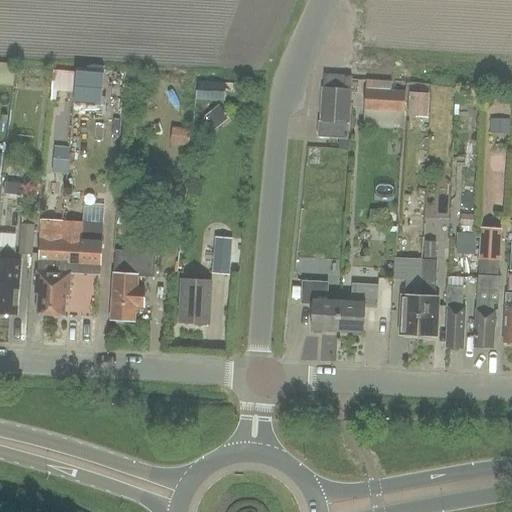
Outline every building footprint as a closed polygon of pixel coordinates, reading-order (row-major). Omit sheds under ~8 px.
[(0,79),(10,81),(12,62),(0,60),(0,79)] [(105,74),(77,72),(75,103),(102,104),(105,74)] [(353,77),(326,76),(325,88),(324,88),(322,122),(320,122),(319,138),(349,140),(353,77)] [(393,82),(368,81),(366,111),(406,113),(407,93),(392,92),(393,82)] [(227,99),(228,86),(199,85),(198,98),(227,99)] [(429,118),(430,94),(410,93),(409,117),(429,118)] [(220,106),(205,119),(213,129),(228,116),(220,106)] [(492,119),(491,132),(509,133),(509,120),(492,119)] [(174,126),(171,143),(192,146),(194,129),(174,126)] [(69,174),(71,143),(63,142),(58,144),(56,147),(54,173),(69,174)] [(402,193),(402,214),(425,215),(425,194),(402,193)] [(368,207),(368,222),(386,222),(386,207),(368,207)] [(34,254),(36,214),(28,213),(23,217),(23,224),(21,253),(34,254)] [(474,234),(475,216),(463,216),(462,233),(458,233),(458,255),(477,256),(478,234),(474,234)] [(62,240),(63,221),(43,220),(40,263),(40,272),(37,272),(36,295),(39,295),(38,315),(52,316),(57,240),(62,240)] [(102,267),(104,235),(105,224),(63,221),(62,240),(57,240),(52,316),(66,317),(68,297),(71,297),(73,275),(69,274),(69,265),(102,267)] [(503,229),(482,228),(480,260),(501,261),(503,229)] [(231,237),(216,235),(213,270),(227,272),(231,237)] [(438,243),(426,242),(425,258),(437,259),(438,243)] [(0,314),(18,315),(21,285),(20,285),(21,270),(15,269),(16,261),(16,249),(0,248),(0,314)] [(155,254),(118,251),(114,321),(131,322),(132,317),(137,317),(138,307),(146,308),(147,289),(139,289),(140,277),(154,278),(155,254)] [(406,296),(405,296),(401,296),(400,313),(402,313),(401,336),(419,337),(423,260),(395,259),(394,280),(407,281),(406,296)] [(423,260),(419,337),(436,338),(437,315),(439,315),(440,298),(436,297),(438,261),(423,260)] [(479,276),(478,294),(474,348),(493,349),(494,329),(497,329),(499,312),(495,312),(495,303),(501,303),(503,277),(479,276)] [(210,327),(212,282),(182,281),(180,325),(210,327)] [(312,331),(338,333),(340,302),(325,301),(326,283),(303,282),(302,305),(313,306),(312,331)] [(355,303),(340,302),(338,333),(363,334),(365,308),(377,309),(378,285),(356,284),(355,303)] [(445,349),(462,349),(465,307),(463,307),(464,289),(448,288),(447,307),(448,307),(445,349)] [(503,345),(511,344),(511,295),(507,295),(503,345)]
